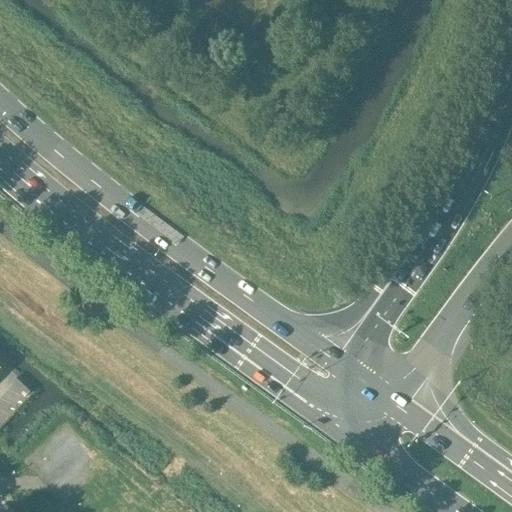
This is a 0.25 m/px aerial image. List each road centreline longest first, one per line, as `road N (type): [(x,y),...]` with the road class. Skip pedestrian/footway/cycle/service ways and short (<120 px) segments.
road 1 (primary): [(335,361),(124,210),(0,105)]
road 2 (primary): [(0,167),(333,423)]
road 3 (motorway): [(511,79),(501,118),(464,182),(335,361)]
road 4 (motorway): [(390,402),(511,241)]
road 5 (secondary): [(333,423),(455,511)]
road 6 (primary): [(511,489),(390,402)]
